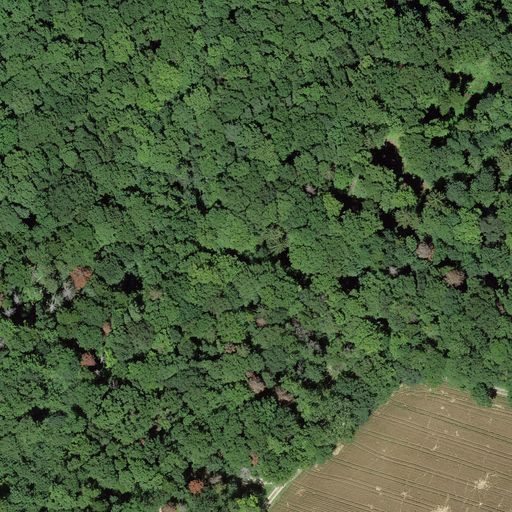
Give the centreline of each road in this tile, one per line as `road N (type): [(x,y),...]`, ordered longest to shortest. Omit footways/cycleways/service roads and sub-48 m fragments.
road 1 (track): [(207,0),(157,140),(162,161),(146,310),(156,353),(234,478),(240,511)]
road 2 (track): [(0,382),(90,287),(143,195),(157,140),(249,0)]
road 3 (track): [(331,421),(342,298),(395,0)]
road 4 (track): [(259,511),(331,421),(391,365),(511,389)]
